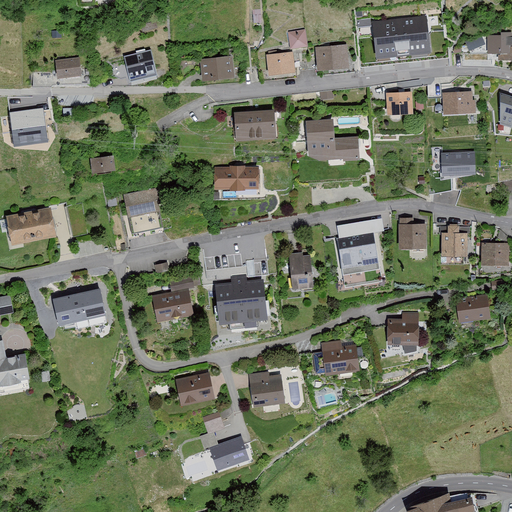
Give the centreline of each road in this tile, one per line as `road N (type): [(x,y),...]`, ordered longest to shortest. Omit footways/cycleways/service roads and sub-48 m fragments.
road 1 (residential): [(0,280),(374,207),(418,205),(511,223)]
road 2 (residential): [(511,75),(439,72),(310,89),(0,91)]
road 3 (residential): [(388,511),(437,485),(511,486)]
